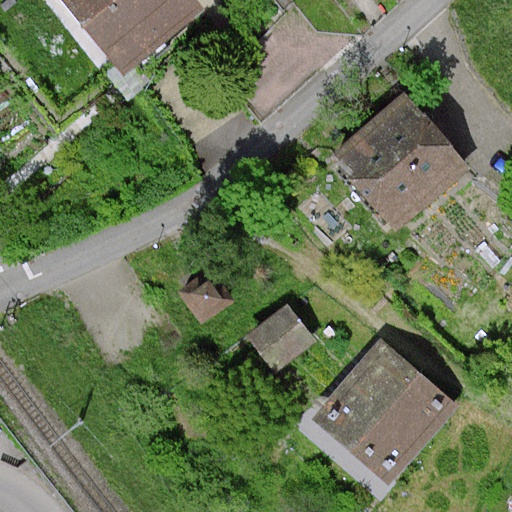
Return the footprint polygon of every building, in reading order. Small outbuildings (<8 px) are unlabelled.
[(196,0),(64,0),(125,75),(205,10),(196,0)] [(470,169),(405,94),(330,157),(395,233),(470,169)] [(177,292),(200,325),(233,301),(210,269),(177,292)] [(286,304),(245,336),(275,373),(315,342),(286,304)] [(380,341),(314,417),(388,480),(454,404),(380,341)]
